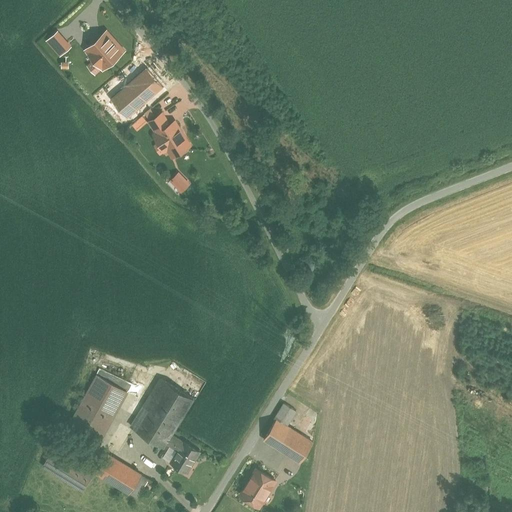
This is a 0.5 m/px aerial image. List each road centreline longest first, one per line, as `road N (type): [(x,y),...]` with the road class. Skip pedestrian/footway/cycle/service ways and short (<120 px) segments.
road 1 (unclassified): [(327,318),(304,305),(219,136),(112,0)]
road 2 (unclassified): [(511,168),(393,221),(327,318)]
road 3 (unclassified): [(327,318),(207,511)]
